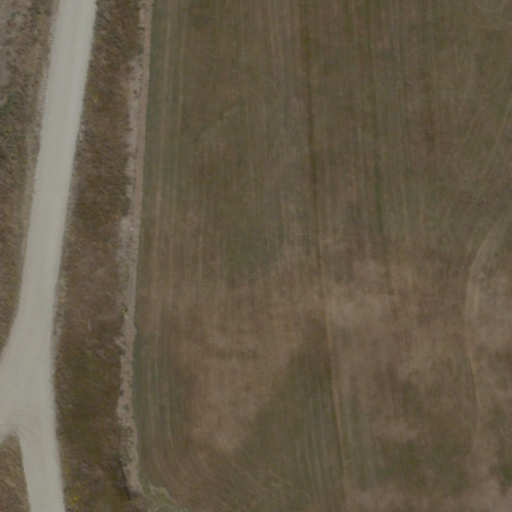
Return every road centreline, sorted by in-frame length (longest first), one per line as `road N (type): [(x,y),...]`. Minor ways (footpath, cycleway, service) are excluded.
road 1 (unclassified): [(23,368),(79,0)]
road 2 (unclassified): [(48,511),(23,368)]
